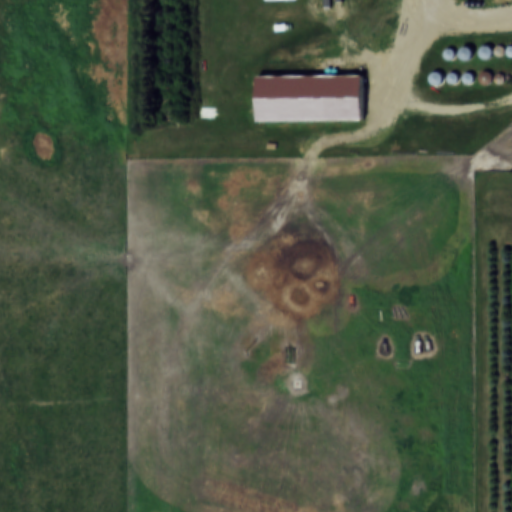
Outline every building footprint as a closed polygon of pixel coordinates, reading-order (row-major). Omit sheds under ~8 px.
[(483,55),(487,54),(489,51),(489,47),(487,44),(483,42),(479,44),(477,47),(477,51),(479,54),(483,55)] [(496,53),(500,52),(502,50),(502,46),(500,43),(496,42),(493,43),(491,46),(491,50),(493,52),(496,53)] [(463,56),(467,55),(470,52),(470,48),(467,45),(464,44),(460,45),(457,48),(457,52),(460,55),(463,56)] [(447,56),(450,55),(452,52),(452,49),(450,46),(447,45),(444,46),(442,49),(442,52),(444,55),(447,56)] [(483,81),(487,80),(489,77),(489,73),(487,69),(483,68),(479,69),(477,72),(477,76),(479,80),(483,81)] [(434,82),(438,80),(440,77),(440,73),(438,70),(434,69),(430,70),(428,73),(428,77),(430,80),(434,82)] [(497,81),(500,80),(502,77),(502,73),(500,70),(497,69),(494,70),(492,73),(492,77),(494,80),(497,81)] [(450,81),(454,80),(456,78),(456,74),(454,71),(451,70),(447,71),(445,74),(445,78),(447,80),(450,81)] [(465,81),(468,80),(470,77),(470,74),(468,71),(465,70),(462,71),(460,74),(460,77),(462,80),(465,81)] [(255,117),(255,73),(359,72),(360,116),(255,117)]
